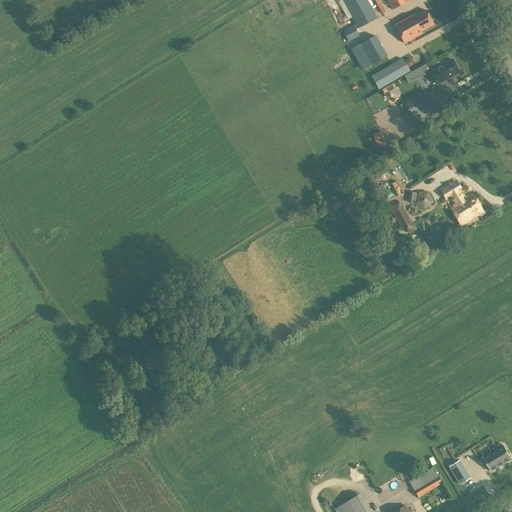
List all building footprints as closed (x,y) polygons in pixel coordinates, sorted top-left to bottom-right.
[(377,18),(366,0),(342,0),(356,25),(342,31),(348,42),(359,36),(355,29),(358,28),(358,29),(377,18)] [(387,0),(392,10),(405,3),(411,0),(387,0)] [(433,25),(425,11),(415,17),(414,15),(394,25),(404,43),(422,34),(421,32),(433,25)] [(350,50),(362,71),(387,57),(375,36),(350,50)] [(371,77),(378,89),(409,72),(402,59),(371,77)] [(437,84),(459,72),(452,60),(441,66),(440,64),(429,70),(437,84)] [(407,83),(427,73),(423,65),(404,76),(407,83)] [(404,103),(412,117),(431,106),(424,92),(404,103)] [(381,131),(372,135),(377,144),(385,139),(381,131)] [(462,190),(456,181),(440,192),(461,225),(482,212),(472,196),(464,201),(459,193),(462,190)] [(417,193),(410,192),(408,202),(415,203),(415,204),(424,209),(433,202),(428,191),(417,193)] [(359,206),(357,201),(354,195),(340,203),(343,207),(337,211),(342,218),(347,214),(348,215),(352,220),(359,215),(356,209),(357,209),(355,207),(359,206)] [(402,206),(401,204),(390,210),(402,231),(406,229),(409,234),(415,230),(412,225),(408,227),(398,209),(402,206)] [(314,212),(311,207),(292,218),(295,225),(314,212)] [(511,458),(504,444),(503,445),(502,442),(493,447),(495,450),(483,457),(492,472),(511,458)] [(460,484),(470,477),(459,460),(449,466),(460,484)] [(433,468),(408,482),(418,498),(442,484),(433,468)] [(370,511),(358,492),(334,507),(336,511),(370,511)]
